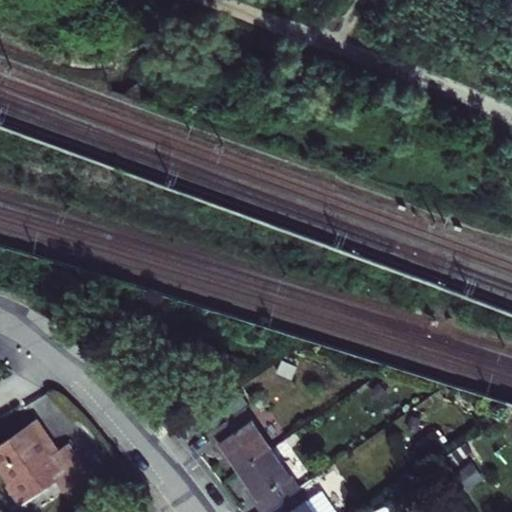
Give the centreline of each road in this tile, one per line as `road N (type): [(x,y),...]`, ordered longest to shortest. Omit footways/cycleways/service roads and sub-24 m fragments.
road 1 (unclassified): [(218,0),(511,120)]
road 2 (residential): [(0,312),(44,339),(96,388),(198,511)]
